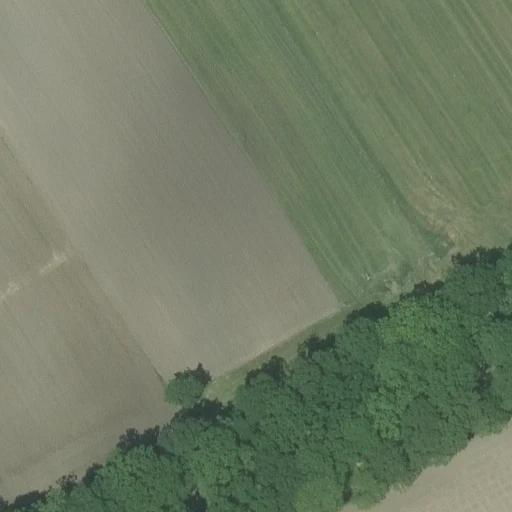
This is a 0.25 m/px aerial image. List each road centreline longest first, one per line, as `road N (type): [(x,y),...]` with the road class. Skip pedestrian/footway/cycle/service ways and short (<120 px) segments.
road 1 (unclassified): [(127,511),(511,307)]
road 2 (track): [(268,511),(511,381)]
